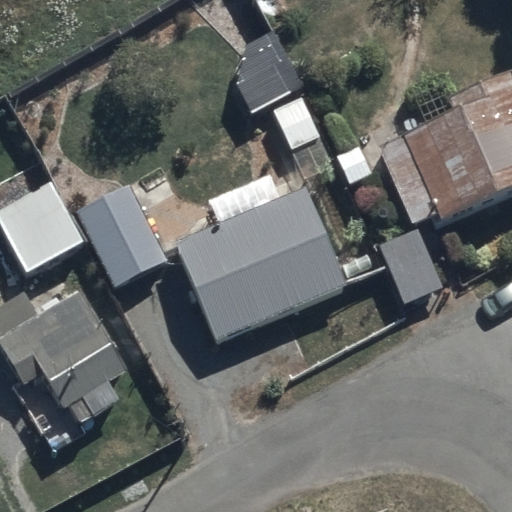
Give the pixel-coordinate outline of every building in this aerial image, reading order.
[(253,0),(201,0),(233,60),(274,38),(253,0)] [(377,151),(410,225),(432,216),(438,228),(511,195),(511,81),(508,72),(442,101),(449,116),(411,133),(407,123),(385,133),(391,145),(377,151)] [(210,206),(218,225),(173,245),(216,344),(340,291),(333,273),(361,260),(351,238),(325,249),(300,192),(277,202),(268,181),(210,206)] [(125,188),(73,215),(113,290),(164,263),(125,188)] [(56,193),(0,222),(0,234),(23,278),(84,246),(56,193)] [(415,231),(377,249),(404,306),(413,302),(418,312),(436,304),(432,295),(443,290),(415,231)] [(125,372),(76,294),(33,320),(20,299),(0,311),(0,355),(22,390),(41,377),(63,412),(68,409),(79,426),(116,403),(105,385),(125,372)]
